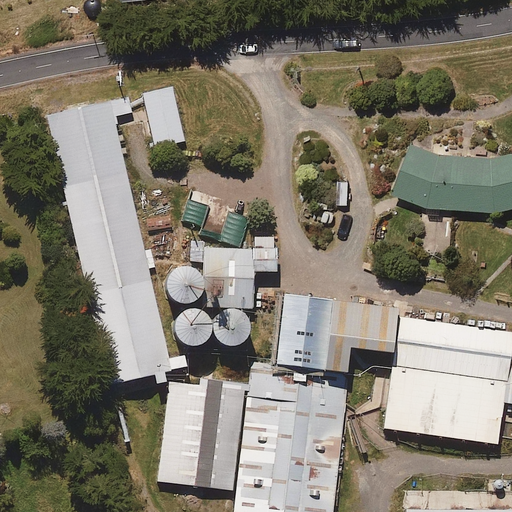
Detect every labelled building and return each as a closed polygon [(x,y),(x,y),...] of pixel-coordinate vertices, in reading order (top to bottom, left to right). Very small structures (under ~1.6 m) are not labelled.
[(171,88),(142,95),(155,150),(184,144),(171,88)] [(131,115),(128,100),(47,119),(109,389),(153,379),(155,389),(166,386),(164,376),(186,370),(183,357),(169,361),(113,119),(131,115)] [(416,143),(396,190),(404,195),(413,199),(422,203),(431,206),(440,209),(450,211),(459,213),(469,214),(478,214),(488,214),(498,213),(507,212),(511,211),(511,154),(507,156),(500,157),(493,158),(486,159),(478,159),(471,159),(464,158),(457,157),(450,156),(443,154),(436,152),(429,149),(423,146),(416,143)] [(172,213),(146,219),(149,232),(174,226),(172,213)] [(276,275),(277,239),(255,239),(254,252),(203,251),(203,243),(191,242),(190,262),(204,263),(203,282),(211,282),(210,309),(236,310),(236,308),(252,309),(253,274),(276,275)] [(179,311),(185,311),(193,308),(198,303),(201,297),(202,294),(202,292),(202,288),(201,285),(200,282),(198,279),(195,277),(193,275),(189,273),(186,272),(183,272),(179,272),(176,273),(173,274),(170,276),(167,279),(165,282),(164,285),(164,295),(168,303),(172,308),(179,311)] [(250,374),(248,389),(234,511),(331,511),(351,353),(392,358),(397,313),(286,299),(277,377),(250,374)] [(181,317),(176,320),(174,323),(173,326),(172,329),(171,333),(172,336),(172,340),(174,343),(176,346),(178,348),(181,350),(185,352),(188,353),(191,353),(195,353),(198,352),(202,350),(204,349),(207,348),(209,341),(209,332),(206,323),(201,318),(195,314),(188,314),(181,317)] [(222,316),(219,317),(216,319),(216,320),(215,321),(214,322),(214,323),(213,324),(213,325),(213,326),(213,327),(212,328),(212,330),(212,331),(212,332),(212,334),(212,335),(212,337),(212,338),(212,339),(213,341),(213,342),(214,343),(214,344),(215,345),(216,347),(216,348),(217,349),(218,350),(219,351),(220,352),(221,352),(223,353),(224,354),(225,354),(227,354),(228,355),(229,355),(231,355),(232,354),(233,354),(234,354),(236,353),(238,353),(240,352),(241,351),(244,349),(246,346),(248,343),(249,339),(249,336),(249,332),(248,329),(247,326),(245,322),(242,320),(239,318),(236,316),(233,315),(229,315),(226,315),(222,316)] [(511,334),(412,320),(406,362),(394,360),(383,431),(497,447),(503,405),(511,406),(511,334)] [(196,387),(169,384),(157,487),(230,496),(243,386),(197,380),(196,387)]
